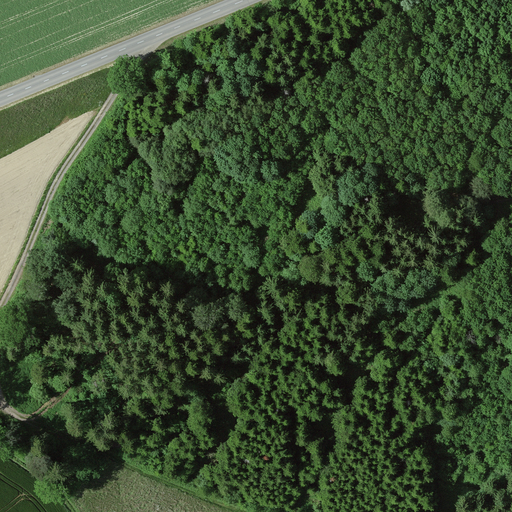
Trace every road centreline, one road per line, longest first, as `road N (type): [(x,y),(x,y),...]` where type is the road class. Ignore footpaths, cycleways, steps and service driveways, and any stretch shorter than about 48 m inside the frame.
road 1 (track): [(148,38),(65,166),(0,310)]
road 2 (track): [(0,391),(32,421),(256,511)]
road 3 (tertiary): [(0,99),(253,0)]
